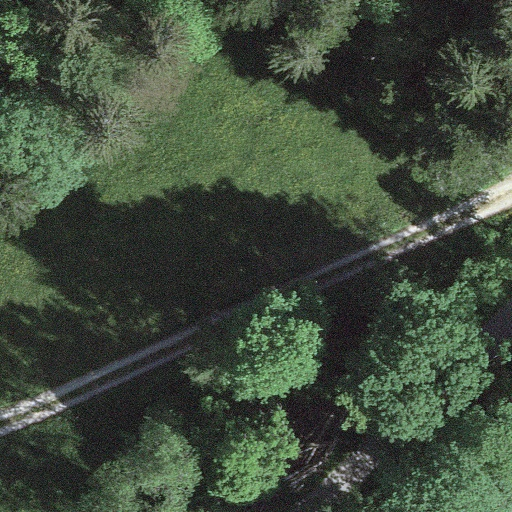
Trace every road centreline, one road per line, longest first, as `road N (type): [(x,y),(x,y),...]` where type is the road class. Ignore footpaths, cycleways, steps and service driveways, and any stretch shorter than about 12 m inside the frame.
road 1 (track): [(511,192),(167,354),(0,419)]
road 2 (unclassified): [(290,511),(511,307)]
